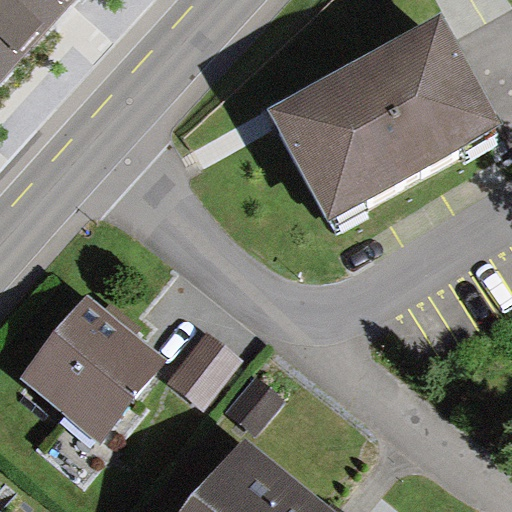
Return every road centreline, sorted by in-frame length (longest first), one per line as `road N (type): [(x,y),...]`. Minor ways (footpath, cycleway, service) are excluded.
road 1 (residential): [(91,147),(290,318),(350,301),(511,217)]
road 2 (tertiary): [(91,147),(224,0)]
road 3 (tertiary): [(0,248),(91,147)]
